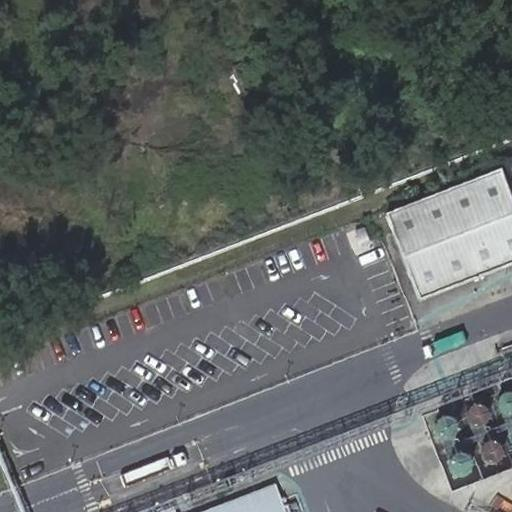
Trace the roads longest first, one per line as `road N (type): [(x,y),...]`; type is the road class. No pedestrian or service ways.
road 1 (unknown): [(0,391),(254,297),(312,285),(339,289),(358,304),(394,385)]
road 2 (unknown): [(67,511),(304,422)]
road 3 (unknown): [(394,385),(511,323)]
